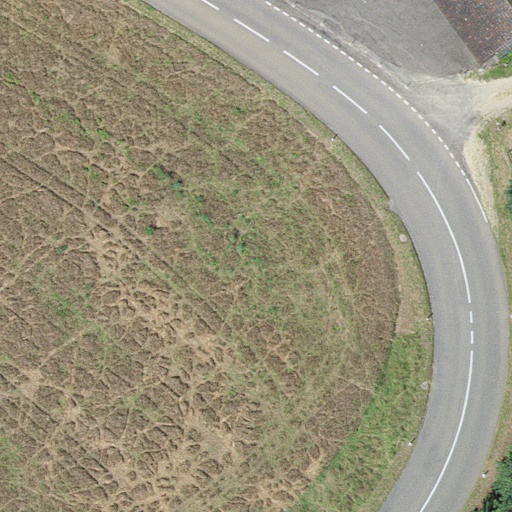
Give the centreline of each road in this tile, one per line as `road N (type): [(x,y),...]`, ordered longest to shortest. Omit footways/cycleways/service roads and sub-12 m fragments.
road 1 (tertiary): [(206,0),(309,66),(398,147),(462,248),(471,350),(460,429),(418,511)]
road 2 (track): [(361,112),(511,89)]
